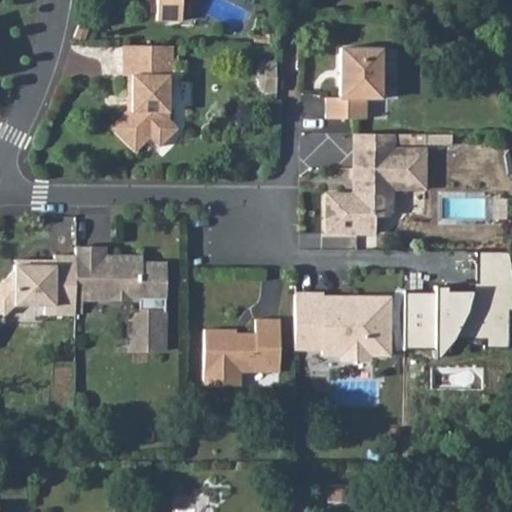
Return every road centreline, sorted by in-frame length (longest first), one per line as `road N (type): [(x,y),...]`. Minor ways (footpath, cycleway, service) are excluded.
road 1 (residential): [(0,190),(231,199),(258,234)]
road 2 (residential): [(59,0),(30,98),(0,158)]
